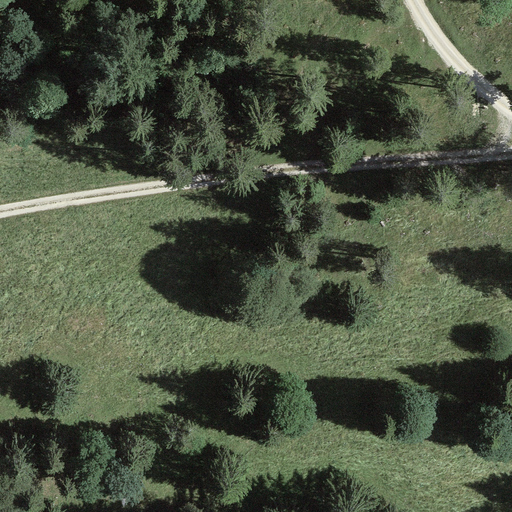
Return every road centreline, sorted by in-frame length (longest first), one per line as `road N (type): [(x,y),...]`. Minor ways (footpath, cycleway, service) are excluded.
road 1 (track): [(0,212),(293,169),(511,153)]
road 2 (track): [(511,109),(467,74),(414,0)]
